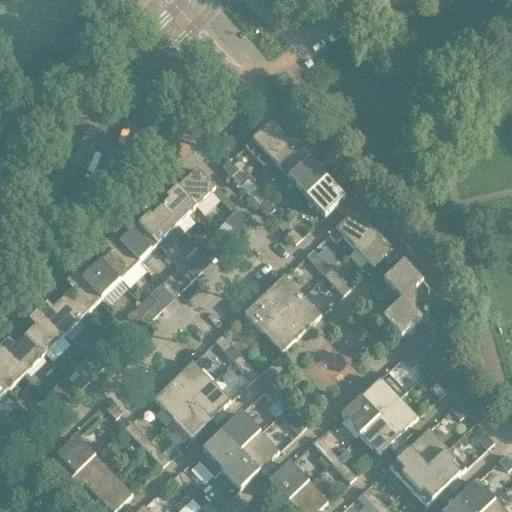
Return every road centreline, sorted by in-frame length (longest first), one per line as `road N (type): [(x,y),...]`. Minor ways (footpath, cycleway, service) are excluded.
road 1 (tertiary): [(0,304),(98,204),(140,91),(223,0)]
road 2 (tertiary): [(183,0),(137,55),(81,199),(0,277)]
road 3 (residential): [(0,500),(236,268)]
